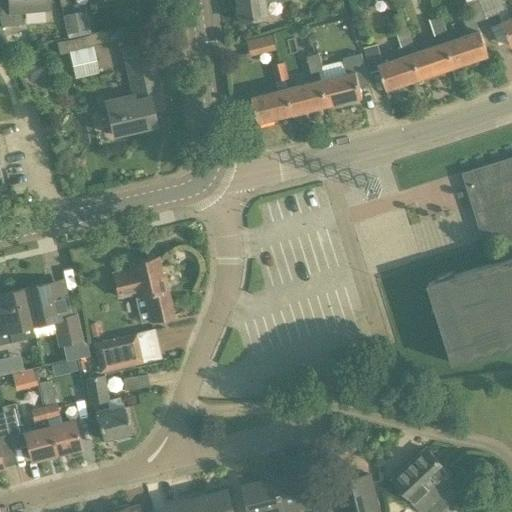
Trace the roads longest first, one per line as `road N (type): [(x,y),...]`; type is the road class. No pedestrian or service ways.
road 1 (track): [(511,461),(481,442),(336,408),(180,407)]
road 2 (tertiary): [(511,100),(253,178),(207,177)]
road 3 (residential): [(162,444),(222,294),(225,223),(207,177)]
road 4 (tertiary): [(0,233),(184,191),(207,177)]
road 5 (tertiary): [(207,177),(214,155),(193,0)]
road 6 (residential): [(0,507),(137,471),(162,444)]
road 7 (residential): [(162,444),(197,454),(307,425)]
